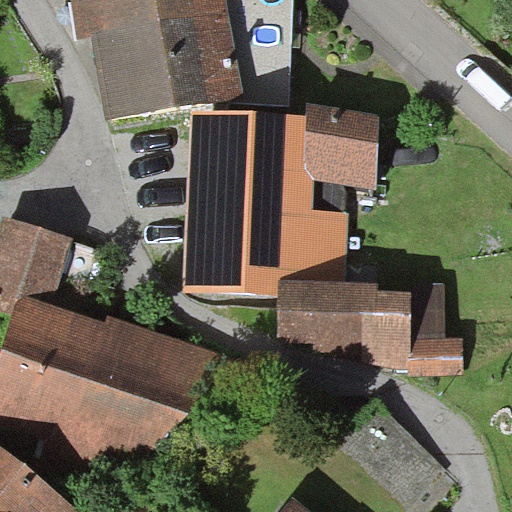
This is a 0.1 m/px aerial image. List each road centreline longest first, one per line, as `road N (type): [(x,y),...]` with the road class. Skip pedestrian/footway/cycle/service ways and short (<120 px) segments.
road 1 (residential): [(488,511),(477,456),(443,420),(314,375),(159,287),(104,186)]
road 2 (residential): [(104,186),(45,0)]
road 3 (residential): [(374,0),(511,132)]
